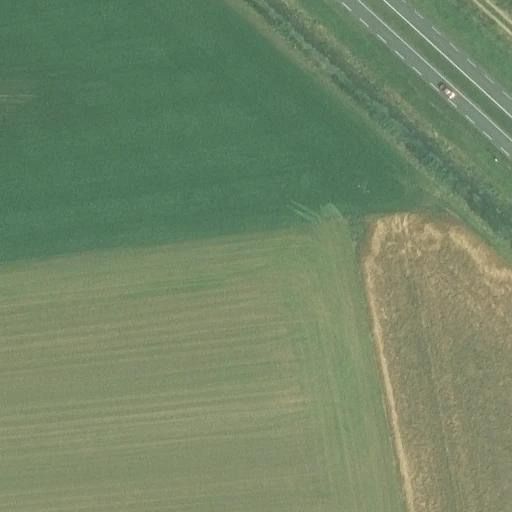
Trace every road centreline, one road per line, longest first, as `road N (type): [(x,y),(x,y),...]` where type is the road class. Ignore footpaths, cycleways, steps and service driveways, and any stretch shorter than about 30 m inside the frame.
road 1 (primary): [(343,0),(511,152)]
road 2 (primary): [(511,108),(393,0)]
